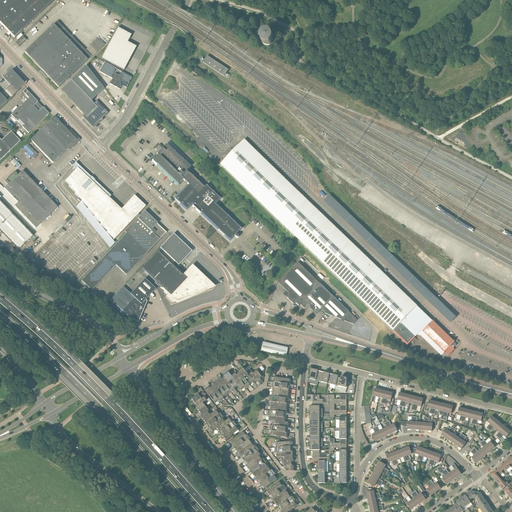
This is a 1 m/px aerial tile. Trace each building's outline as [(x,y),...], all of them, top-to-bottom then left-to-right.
[(0,0),(0,22),(14,38),(53,0),(0,0)] [(97,52),(105,45),(115,24),(106,20),(97,38),(90,45),(97,52)] [(25,52),(41,70),(40,71),(41,71),(42,70),(59,88),(88,60),(87,60),(91,56),(57,21),(54,25),(53,25),(25,52)] [(136,47),(127,42),(131,35),(117,28),(100,59),(123,71),(136,47)] [(261,40),(261,41),(261,42),(262,43),(263,44),(264,45),(265,45),(266,46),(267,46),(268,45),(269,45),(270,45),(271,44),(272,44),(272,43),(273,43),(273,42),(273,41),(273,40),(274,40),(274,39),(273,38),(273,37),(273,36),(272,35),(271,34),(270,33),(269,33),(268,33),(267,33),(266,33),(265,33),(264,33),(264,34),(263,34),(262,35),(262,36),(261,36),(261,37),(261,38),(261,39),(261,40)] [(23,36),(16,43),(19,47),(26,40),(23,36)] [(203,62),(224,76),(227,71),(207,57),(203,62)] [(104,62),(99,72),(112,79),(110,84),(120,89),(121,87),(124,86),(126,88),(132,77),(121,72),(119,76),(115,74),(117,69),(104,62)] [(71,80),(61,90),(84,115),(86,116),(85,118),(93,127),(108,113),(96,101),(94,104),(91,101),(103,89),(86,66),(71,80)] [(194,67),(191,71),(198,76),(200,72),(194,67)] [(11,85),(0,94),(7,102),(25,84),(12,70),(6,76),(4,78),(11,85)] [(29,98),(11,115),(12,116),(17,122),(19,120),(24,125),(22,127),(29,133),(49,114),(43,107),(42,108),(37,103),(38,102),(26,89),(23,92),(25,94),(25,95),(28,98),(29,98)] [(54,116),(30,140),(53,163),(71,145),(73,147),(79,142),(54,116)] [(11,131),(1,141),(0,139),(0,160),(11,150),(20,141),(11,131)] [(244,139),(220,164),(408,345),(411,341),(413,342),(415,340),(413,338),(414,338),(415,337),(414,337),(417,334),(421,335),(441,355),(445,352),(447,354),(450,351),(453,348),(456,345),(455,343),(454,342),(432,321),(417,306),(244,139)] [(28,151),(26,153),(31,157),(36,152),(27,144),(24,148),(28,151)] [(179,185),(184,180),(189,174),(187,171),(190,167),(166,144),(151,160),(156,165),(157,164),(179,185)] [(189,149),(185,153),(191,158),(195,155),(189,149)] [(107,232),(114,240),(146,206),(134,196),(121,209),(78,168),(65,181),(69,185),(68,186),(76,193),(75,194),(82,201),(81,202),(88,208),(88,209),(95,216),(94,217),(101,224),(100,225),(107,232)] [(8,185),(4,188),(18,203),(14,206),(35,228),(57,207),(22,171),(19,174),(15,171),(11,174),(12,175),(9,178),(8,178),(4,181),(8,185)] [(178,195),(174,199),(179,204),(180,203),(187,209),(193,203),(194,204),(193,206),(200,213),(202,212),(203,213),(202,214),(219,229),(218,230),(224,236),(225,235),(230,240),(234,236),(236,237),(237,237),(238,237),(239,236),(238,235),(237,235),(236,235),(236,234),(237,233),(241,229),(215,204),(220,199),(206,186),(204,188),(189,174),(184,180),(189,185),(178,196),(178,195)] [(0,201),(0,231),(18,250),(33,236),(0,201)] [(127,233),(81,280),(92,290),(116,265),(127,275),(160,239),(166,233),(154,221),(150,217),(150,218),(144,213),(144,212),(125,231),(127,233)] [(161,248),(179,265),(192,251),(173,234),(161,248)] [(159,291),(172,304),(210,289),(207,290),(206,287),(208,286),(206,283),(205,283),(205,282),(207,280),(194,267),(184,277),(158,252),(141,270),(161,290),(159,291)] [(301,305),(321,284),(298,262),(278,282),(287,291),(284,293),(287,296),(286,297),(294,304),(295,303),(299,306),(301,305)] [(123,287),(111,300),(133,321),(133,320),(138,322),(147,301),(146,300),(156,289),(145,279),(130,294),(123,287)] [(322,310),(334,297),(321,284),(301,305),(304,308),(307,305),(313,311),(315,310),(318,313),(322,310)] [(334,297),(322,310),(325,313),(337,300),(334,297)] [(337,300),(325,313),(326,314),(330,316),(331,316),(336,318),(337,318),(354,324),(358,320),(351,313),(337,300)] [(261,351),(286,356),(287,353),(288,348),(263,343),(262,347),(261,351)] [(244,378),(248,375),(246,372),(243,368),(239,371),(244,378)] [(248,375),(253,382),(255,381),(256,382),(258,380),(253,373),(250,369),(246,372),(248,375)] [(253,373),(258,380),(259,382),(261,384),(263,382),(261,380),(260,378),(262,377),(261,376),(263,374),(258,369),(253,373)] [(318,381),(320,374),(317,373),(318,371),(310,369),(310,379),(318,381)] [(244,378),(239,371),(240,372),(237,375),(235,373),(235,374),(240,381),(241,382),(245,379),(244,378)] [(233,379),(231,377),(232,376),(228,372),(224,375),(225,377),(229,382),(233,379)] [(329,376),(329,374),(324,372),(323,374),(320,374),(318,381),(327,384),(329,376)] [(235,374),(232,376),(231,377),(233,379),(236,384),(240,381),(235,374)] [(244,378),(245,379),(249,385),(250,384),(253,382),(248,375),(244,378)] [(332,377),(329,376),(327,384),(335,386),(337,378),(338,378),(338,376),(332,375),(332,377)] [(230,384),(229,382),(225,377),(222,379),(226,385),(227,386),(230,384)] [(336,386),(335,389),(339,390),(338,391),(346,393),(347,389),(347,380),(347,378),(341,377),(340,379),(338,378),(337,378),(335,386),(336,386)] [(226,385),(222,379),(221,378),(216,381),(222,388),(226,385)] [(238,386),(236,384),(233,379),(229,382),(230,384),(234,389),(235,389),(238,386)] [(249,385),(245,379),(241,382),(245,388),(246,389),(251,386),(250,384),(249,385)] [(222,388),(216,381),(212,384),(214,386),(218,391),(222,388)] [(245,388),(241,382),(240,381),(236,384),(238,386),(242,391),(245,388)] [(234,389),(230,384),(227,386),(231,392),(232,393),(236,390),(235,389),(234,389)] [(231,392),(227,386),(226,385),(222,388),(227,395),(231,392)] [(219,393),(218,391),(214,386),(210,388),(214,394),(215,395),(219,393)] [(214,394),(210,388),(209,387),(205,390),(210,397),(214,394)] [(227,395),(222,388),(218,391),(219,393),(223,398),(227,395)] [(375,389),(371,402),(374,403),(376,397),(379,397),(381,390),(375,389)] [(387,392),(384,404),(387,405),(387,403),(388,404),(390,404),(393,393),(387,392)] [(223,398),(219,393),(215,395),(219,401),(220,402),(224,399),(223,398)] [(195,403),(202,398),(203,397),(201,395),(200,396),(198,394),(191,399),(195,403)] [(214,394),(210,397),(215,404),(219,401),(215,395),(214,394)] [(410,403),(411,396),(405,394),(402,407),(405,407),(406,402),(410,403)] [(330,406),(330,395),(325,395),(325,399),(320,399),(320,395),(313,395),(313,406),(320,406),(320,404),(325,404),(325,406),(329,406),(330,406)] [(335,395),(330,395),(330,406),(335,406),(335,405),(340,405),(340,406),(347,406),(347,395),(340,395),(340,399),(335,399),(335,395)] [(203,397),(195,403),(197,407),(205,402),(207,400),(205,397),(203,398),(203,397)] [(414,411),(413,413),(416,413),(417,410),(418,405),(422,406),(423,399),(418,397),(414,410),(414,411)] [(432,414),(435,402),(429,400),(428,404),(426,404),(424,410),(426,411),(427,408),(430,408),(429,413),(432,414)] [(199,412),(206,407),(205,405),(206,404),(205,402),(197,407),(196,408),(199,412)] [(439,411),(441,403),(435,402),(432,414),(435,415),(436,410),(439,411)] [(443,420),(447,405),(441,403),(439,411),(440,411),(439,414),(441,415),(441,416),(441,419),(443,420)] [(447,405),(443,420),(443,421),(446,421),(448,413),(451,414),(453,407),(447,405)] [(347,406),(340,406),(340,411),(335,411),(335,406),(330,406),(329,406),(329,417),(335,417),(335,415),(340,415),(340,417),(347,417),(347,406)] [(199,412),(202,416),(209,411),(210,410),(209,407),(207,408),(206,407),(199,412)] [(217,410),(212,414),(210,415),(213,419),(215,418),(220,414),(217,410)] [(465,410),(462,422),(464,423),(465,423),(466,418),(469,418),(471,411),(465,410)] [(202,416),(200,417),(203,421),(210,415),(209,414),(211,413),(209,411),(202,416)] [(215,418),(218,422),(223,418),(225,417),(221,413),(220,414),(215,418)] [(477,413),(474,425),(477,426),(478,421),(481,421),(483,414),(477,413)] [(210,415),(203,421),(206,425),(213,419),(210,415)] [(486,428),(488,430),(497,420),(492,416),(487,422),(489,424),(486,428)] [(213,419),(206,425),(210,429),(216,423),(218,422),(215,418),(213,419)] [(223,418),(218,422),(216,423),(219,427),(223,424),(226,422),(226,421),(223,418)] [(226,428),(228,426),(233,422),(230,418),(226,421),(226,422),(223,424),(226,428)] [(497,420),(488,430),(491,432),(494,428),(496,430),(501,424),(497,420)] [(228,426),(231,430),(236,426),(238,425),(234,421),(233,422),(228,426)] [(387,423),(392,434),(398,431),(396,429),(394,424),(391,426),(389,421),(387,423)] [(216,423),(210,429),(213,432),(217,429),(219,427),(216,423)] [(386,428),(383,430),(387,436),(392,434),(387,423),(384,424),(386,428)] [(220,433),(226,428),(223,424),(219,427),(217,429),(220,433)] [(501,424),(496,430),(499,432),(495,436),(498,438),(506,428),(501,424)] [(223,437),(229,431),(231,430),(228,426),(226,428),(220,433),(223,437)] [(236,426),(231,430),(229,431),(232,435),(239,430),(236,426)] [(376,428),(381,439),(387,436),(383,430),(380,431),(378,426),(376,428)] [(443,428),(441,431),(443,433),(441,435),(446,439),(453,428),(452,427),(451,427),(448,431),(443,428)] [(376,428),(370,430),(376,442),(381,439),(376,428)] [(451,442),(456,436),(453,434),(456,430),(453,428),(446,439),(451,442)] [(506,428),(498,438),(500,440),(503,436),(506,438),(511,432),(506,428)] [(229,431),(223,437),(226,440),(232,435),(229,431)] [(240,441),(241,440),(246,435),(243,432),(237,437),(240,441)] [(458,438),(456,436),(451,442),(456,446),(463,435),(461,433),(458,438)] [(241,440),(244,443),(249,439),(250,440),(251,439),(248,434),(246,435),(241,440)] [(463,435),(456,446),(462,449),(466,443),(463,441),(466,437),(463,435)] [(233,446),(240,441),(237,437),(230,442),(233,446)] [(243,444),(245,448),(252,443),(250,440),(249,439),(244,443),(243,444)] [(347,439),(340,439),(340,443),(335,443),(335,439),(329,439),(329,450),(330,450),(335,450),(335,448),(340,448),(340,450),(347,450),(347,439)] [(235,450),(243,444),(244,443),(241,440),(240,441),(233,446),(235,450)] [(484,440),(482,442),(490,451),(495,447),(490,442),(487,444),(484,440)] [(490,451),(482,442),(480,444),(483,448),(481,450),(486,455),(490,451)] [(248,452),(250,451),(255,447),(252,443),(245,448),(248,452)] [(235,450),(238,454),(245,448),(243,444),(235,450)] [(250,451),(253,455),(258,451),(260,450),(256,446),(255,447),(250,451)] [(409,447),(404,449),(408,461),(411,460),(409,455),(411,454),(414,454),(414,449),(412,449),(410,449),(409,447)] [(420,461),(424,449),(418,447),(418,449),(416,449),(414,449),(414,454),(416,454),(419,455),(417,460),(420,461)] [(245,448),(238,454),(241,457),(248,452),(245,448)] [(486,455),(481,450),(478,452),(474,448),(472,449),(473,450),(481,459),(486,455)] [(408,461),(404,449),(398,451),(400,458),(404,457),(406,462),(408,461)] [(430,451),(424,449),(420,461),(422,462),(424,457),(427,458),(430,451)] [(329,450),(325,450),(325,454),(320,454),(320,450),(313,450),(313,461),(318,461),(325,461),(328,461),(330,461),(330,450),(329,450)] [(481,459),(473,450),(470,452),(474,456),(471,458),(476,464),(481,459)] [(250,451),(248,452),(241,457),(244,461),(251,456),(253,455),(250,451)] [(253,455),(251,456),(254,460),(255,459),(260,456),(261,455),(258,451),(253,455)] [(400,458),(398,451),(392,453),(397,465),(399,464),(397,459),(400,458)] [(431,465),(436,453),(430,451),(427,458),(430,459),(428,464),(431,465)] [(397,465),(392,453),(386,456),(389,463),(392,461),(394,466),(397,465)] [(436,453),(431,465),(431,467),(432,467),(433,466),(434,466),(436,462),(439,463),(441,455),(436,453)] [(253,461),(254,460),(251,456),(244,461),(247,465),(253,461)] [(263,459),(260,456),(255,459),(254,460),(253,461),(256,465),(257,464),(263,460),(263,459)] [(257,464),(260,467),(266,463),(266,464),(267,463),(264,458),(263,459),(263,460),(257,464)] [(503,462),(508,468),(511,467),(511,468),(511,465),(507,459),(503,462)] [(256,465),(253,461),(247,465),(246,466),(249,470),(256,465)] [(379,462),(376,467),(390,475),(391,473),(388,471),(389,471),(384,469),(386,466),(379,462)] [(499,466),(506,474),(508,472),(506,470),(508,468),(503,462),(499,466)] [(269,467),(266,464),(266,463),(260,467),(259,468),(262,472),(269,467)] [(255,471),(259,468),(260,467),(257,464),(256,465),(249,470),(252,474),(255,471)] [(455,470),(452,472),(456,478),(461,474),(454,464),(452,466),(455,470)] [(451,481),(444,471),(440,466),(437,469),(440,474),(441,473),(444,477),(442,478),(446,485),(451,481)] [(495,469),(498,472),(501,475),(503,473),(504,475),(506,474),(499,466),(495,469)] [(265,476),(266,475),(271,471),(269,467),(262,472),(265,476)] [(390,475),(376,467),(373,472),(380,476),(382,473),(389,477),(390,475)] [(262,472),(259,468),(255,471),(252,474),(255,478),(262,472)] [(456,478),(452,472),(449,473),(446,469),(444,471),(451,481),(456,478)] [(266,475),(269,479),(274,475),(276,474),(273,470),(271,471),(266,475)] [(258,481),(265,476),(262,472),(255,478),(258,481)] [(380,476),(373,472),(371,478),(382,484),(383,481),(378,479),(380,476)] [(266,475),(265,476),(258,481),(261,485),(265,482),(268,480),(269,479),(266,475)] [(274,475),(269,479),(268,480),(271,484),(277,479),(274,475)] [(382,484),(371,478),(368,483),(374,487),(376,484),(380,486),(382,484)] [(271,484),(268,480),(265,482),(261,485),(264,489),(271,484)] [(431,480),(428,482),(436,492),(441,489),(437,482),(434,484),(431,480)] [(505,480),(502,482),(499,485),(502,489),(508,484),(505,480)] [(276,491),(278,490),(283,486),(283,485),(280,482),(273,487),(276,491)] [(436,492),(428,482),(426,484),(429,488),(426,489),(431,496),(436,492)] [(278,490),(280,493),(286,489),(286,490),(287,489),(284,484),(283,485),(283,486),(278,490)] [(269,496),(276,491),(273,487),(266,492),(269,496)] [(366,492),(368,498),(380,496),(379,493),(374,494),(373,488),(368,488),(369,492),(366,492)] [(286,489),(280,493),(279,495),(282,499),(289,493),(286,490),(286,489)] [(272,500),(279,495),(280,493),(278,490),(276,491),(269,496),(270,497),(271,499),(272,500)] [(416,491),(413,493),(421,503),(426,499),(421,493),(418,495),(416,491)] [(465,495),(469,500),(472,498),(474,498),(475,492),(471,491),(465,495)] [(475,492),(474,498),(476,498),(478,502),(484,498),(480,493),(475,492)] [(285,502),(286,501),(292,497),(289,493),(282,499),(285,502)] [(421,503),(413,493),(411,494),(414,498),(411,500),(416,506),(421,503)] [(279,495),(272,500),(275,504),(282,499),(279,495)] [(461,498),(466,506),(470,502),(469,500),(465,495),(461,498)] [(286,501),(289,505),(295,501),(296,500),(293,496),(292,497),(286,501)] [(380,496),(368,498),(369,504),(376,503),(376,499),(381,498),(380,496)] [(416,506),(411,500),(409,502),(406,498),(404,500),(411,510),(416,506)] [(457,503),(461,509),(462,509),(466,506),(461,498),(456,501),(457,503)] [(484,498),(478,502),(476,503),(479,508),(487,502),(484,498)] [(278,508),(285,502),(282,499),(275,504),(278,508)] [(285,502),(278,508),(281,511),(288,506),(289,505),(286,501),(285,502)] [(289,505),(288,506),(291,510),(297,505),(295,501),(289,505)] [(487,502),(479,508),(482,511),(490,507),(487,502)] [(453,506),(457,511),(461,511),(463,511),(462,509),(461,509),(457,503),(453,506)]
